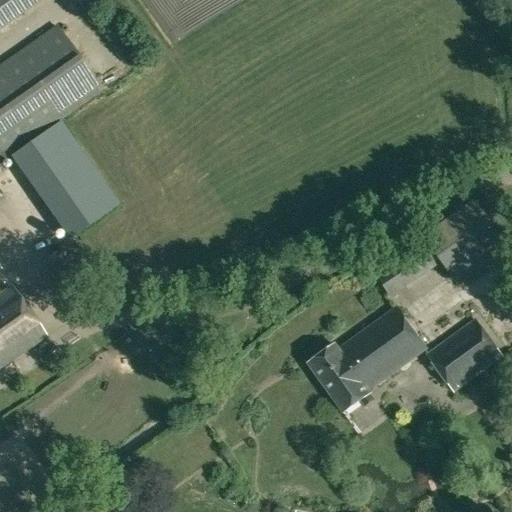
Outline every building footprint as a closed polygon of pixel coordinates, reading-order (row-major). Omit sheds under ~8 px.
[(0,0),(0,27),(38,0),(0,0)] [(0,66),(0,160),(101,89),(57,27),(0,66)] [(376,276),(392,298),(441,263),(451,276),(503,239),(477,203),(376,276)] [(42,261),(65,296),(95,275),(71,241),(42,261)] [(0,368),(46,336),(12,286),(0,294),(0,368)] [(309,364),(344,412),(370,394),(368,391),(427,349),(397,307),(338,349),(335,345),(309,364)] [(427,355),(454,392),(502,357),(476,320),(427,355)] [(79,511),(105,511),(107,511),(99,501),(95,504),(93,501),(79,511)]
